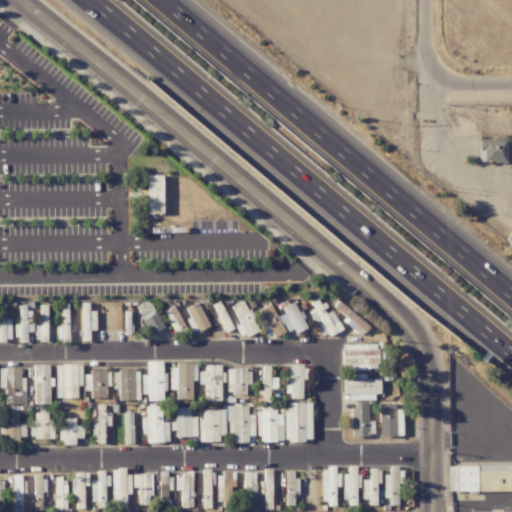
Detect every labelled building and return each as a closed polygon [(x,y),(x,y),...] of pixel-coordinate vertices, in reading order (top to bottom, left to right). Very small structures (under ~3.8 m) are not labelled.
[(506,139),(478,140),(479,163),(507,162),(506,139)] [(162,175),(146,175),(147,214),(162,214),(162,175)] [(331,310),(326,313),(318,298),(310,303),(313,309),(308,311),(322,338),(341,329),(331,310)] [(136,305),(147,335),(161,330),(151,300),(136,305)] [(240,338),(256,331),(244,300),(231,306),(239,324),(235,326),(240,338)] [(330,309),(360,336),(368,327),(338,300),(330,309)] [(82,341),(89,341),(88,330),(95,330),(95,311),(88,311),(88,302),(81,302),(82,341)] [(59,341),(68,341),(67,303),(58,303),(59,341)] [(192,334),(208,326),(197,303),(185,308),(189,317),(185,319),(192,334)] [(266,336),(280,332),(273,304),(259,308),(266,336)] [(287,335),(305,326),(295,304),(277,313),(287,335)] [(32,332),(32,318),(26,318),(26,305),(16,306),(17,342),(26,342),(26,332),(32,332)] [(38,341),(46,341),(47,305),(38,305),(37,327),(38,327),(38,341)] [(0,340),(10,340),(10,319),(4,319),(4,306),(0,306),(0,340)] [(184,328),(172,306),(162,311),(174,334),(184,328)] [(223,332),(231,328),(223,312),(215,316),(223,332)] [(376,344),(340,345),(341,368),(387,367),(386,348),(376,348),(376,344)] [(163,361),(146,362),(146,375),(140,375),(141,394),(147,394),(147,401),(163,401),(163,361)] [(32,365),(33,404),(50,404),(50,378),(48,378),(48,364),(32,365)] [(169,390),(176,390),(176,400),(191,400),(191,381),(196,381),(195,364),(168,365),(169,390)] [(77,398),(77,386),(81,386),(81,365),(55,365),(55,398),(77,398)] [(221,365),(203,365),(203,371),(198,371),(198,385),(203,385),(204,401),(220,401),(220,381),(222,381),(221,365)] [(276,388),(276,378),(269,378),(269,366),(261,366),(262,401),(269,401),(269,389),(276,388)] [(284,397),(301,397),(302,379),(305,379),(306,366),(285,366),(284,397)] [(4,404),(25,405),(25,377),(20,377),(20,368),(0,368),(0,377),(0,388),(4,388),(4,404)] [(225,369),(225,394),(245,394),(245,385),(250,385),(250,369),(225,369)] [(118,401),(138,400),(138,370),(112,370),(112,389),(118,389),(118,401)] [(109,371),(82,371),(83,391),(90,390),(90,398),(105,398),(105,386),(109,386),(109,371)] [(377,378),(365,378),(365,374),(341,375),(341,395),(348,395),(348,400),(378,400),(377,378)] [(367,402),(351,403),(351,437),(373,436),(373,421),(367,421),(367,402)] [(310,441),(310,403),(284,403),(284,441),(310,441)] [(395,436),(394,404),(378,404),(378,437),(395,436)] [(110,425),(109,413),(103,413),(103,405),(96,405),(96,424),(91,424),(91,435),(95,435),(96,444),(104,444),(103,426),(110,425)] [(141,434),(145,434),(146,443),(168,442),(167,422),(161,422),(161,406),(145,406),(145,417),(140,417),(141,434)] [(231,443),(247,442),(247,436),(253,436),(253,415),(247,415),(246,406),(231,406),(231,415),(226,415),(227,434),(231,434),(231,443)] [(195,417),(189,417),(189,408),(174,408),(174,425),(172,425),(173,437),(196,436),(195,417)] [(24,424),(18,424),(17,410),(2,411),(3,440),(25,440),(24,424)] [(224,440),(224,410),(202,410),(202,420),(198,420),(198,440),(224,440)] [(275,442),(275,434),(282,434),(282,418),(275,419),(275,410),(256,410),(257,442),(275,442)] [(132,412),(122,412),(123,444),(132,444),(132,412)] [(53,420),(47,420),(47,413),(30,413),(31,439),(53,438),(53,420)] [(74,445),(74,438),(82,438),(81,425),(75,425),(74,418),(61,419),(61,429),(59,429),(59,445),(74,445)] [(511,465),(448,466),(448,492),(511,491),(511,465)] [(357,466),(348,466),(347,475),(342,475),(341,503),(356,503),(357,466)] [(322,468),(323,506),(335,506),(334,468),(322,468)] [(383,498),(389,498),(389,505),(397,505),(396,483),(402,483),(402,468),(389,469),(389,475),(383,475),(383,498)] [(111,505),(125,505),(125,494),(128,494),(128,469),(111,469),(111,505)] [(375,483),(379,483),(378,469),(368,469),(368,480),(361,480),(361,499),(368,499),(368,505),(376,505),(375,483)] [(90,504),(104,504),(104,485),(106,485),(106,471),(96,471),(96,480),(90,480),(90,504)] [(233,488),(233,471),(221,472),(221,489),(233,488)] [(254,472),(243,472),(243,487),(254,487),(254,472)] [(83,509),(83,486),(88,486),(87,473),(70,473),(70,496),(75,496),(75,509),(83,509)] [(151,496),(151,474),(131,474),(132,488),(138,488),(138,504),(147,504),(147,496),(151,496)] [(22,494),(22,475),(13,475),(13,493),(22,494)] [(66,510),(65,478),(54,479),(54,510),(66,510)]
